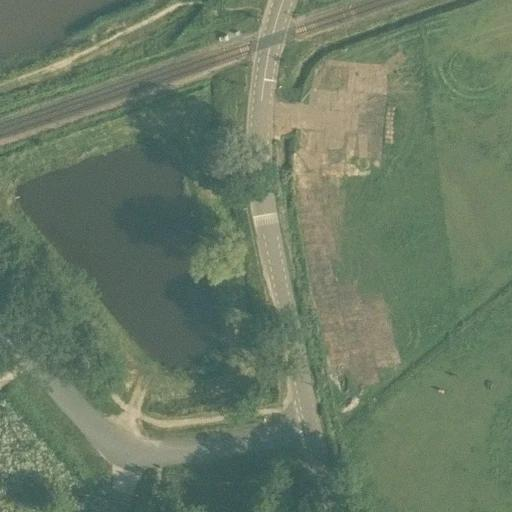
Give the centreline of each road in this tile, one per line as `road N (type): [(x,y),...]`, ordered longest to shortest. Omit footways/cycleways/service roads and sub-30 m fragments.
road 1 (secondary): [(312,431),(260,180),(262,96),(282,0)]
road 2 (unclassified): [(0,318),(123,453),(312,431)]
